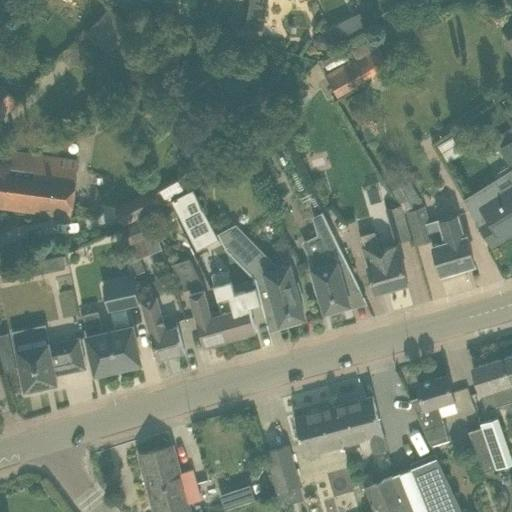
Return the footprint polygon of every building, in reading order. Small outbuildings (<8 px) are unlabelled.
[(248,0),(244,27),(262,30),(266,0),(248,0)] [(108,6),(84,33),(107,53),(131,27),(108,6)] [(358,12),(328,27),(336,44),(366,29),(358,12)] [(364,80),(388,65),(378,48),(370,36),(349,49),(356,61),(354,63),(364,80)] [(337,95),(364,80),(354,63),(350,65),(348,61),(325,74),(327,78),(337,95)] [(320,77),(300,88),(307,100),(326,89),(320,77)] [(0,119),(17,103),(16,102),(29,88),(20,79),(8,92),(0,84),(0,119)] [(511,142),(503,148),(511,163),(511,142)] [(0,206),(17,209),(23,169),(34,171),(36,155),(5,151),(3,167),(0,166),(0,206)] [(76,160),(36,155),(34,171),(23,169),(17,209),(69,216),(76,160)] [(186,193),(177,176),(115,208),(124,226),(154,211),(172,200),(186,193)] [(496,179),(464,198),(479,225),(480,228),(491,245),(503,237),(499,231),(511,223),(511,185),(503,191),(498,183),(496,179)] [(392,191),(402,206),(404,210),(422,202),(409,180),(392,191)] [(194,189),(186,193),(172,200),(179,214),(180,214),(197,249),(219,238),(194,189)] [(432,227),(437,245),(434,245),(442,273),(474,264),(466,237),(456,201),(444,204),(449,222),(432,227)] [(402,206),(386,211),(396,243),(413,238),(404,210),(402,206)] [(433,238),(424,208),(409,213),(417,243),(433,238)] [(360,287),(323,211),(322,212),(325,217),(316,222),(325,252),(311,256),(316,267),(313,268),(315,273),(312,274),(318,293),(320,293),(325,310),(331,309),(331,312),(344,309),(343,306),(350,304),(347,292),(358,286),(359,288),(360,287)] [(123,229),(133,253),(150,246),(146,235),(152,232),(148,221),(141,224),(140,222),(123,229)] [(238,224),(219,234),(227,249),(256,279),(262,303),(265,316),(266,315),(266,314),(277,311),(280,323),(287,321),(288,325),(301,321),(300,318),(305,316),(300,298),(302,297),(298,282),(295,283),(290,265),(280,267),(238,224)] [(369,266),(371,273),(376,292),(408,283),(396,244),(380,249),(375,231),(361,235),(370,266),(369,266)] [(65,267),(64,256),(41,257),(41,269),(65,267)] [(135,259),(132,260),(138,273),(145,270),(140,258),(140,257),(135,259)] [(229,270),(213,275),(224,313),(223,313),(230,338),(256,330),(249,306),(261,303),(256,288),(236,294),(229,270)] [(103,284),(109,311),(139,304),(133,277),(103,284)] [(204,345),(218,341),(221,344),(228,342),(229,338),(230,338),(223,313),(210,317),(202,290),(190,293),(198,320),(197,321),(204,345)] [(185,351),(178,326),(167,329),(158,297),(144,301),(153,333),(151,334),(158,358),(185,351)] [(142,362),(133,325),(104,332),(99,310),(83,314),(88,335),(87,335),(96,373),(142,362)] [(18,349),(26,388),(29,388),(30,392),(44,389),(43,385),(57,382),(56,374),(86,367),(80,337),(49,344),(49,343),(18,349)] [(511,354),(503,358),(511,387),(511,354)] [(497,404),(511,399),(511,387),(503,358),(473,367),(486,410),(498,406),(497,404)] [(455,400),(453,394),(447,375),(418,384),(421,396),(410,399),(432,445),(449,439),(439,404),(455,400)] [(334,406),(344,442),(369,436),(373,451),(387,447),(373,396),(334,406)] [(334,406),(295,417),(306,457),(320,454),(319,449),(344,442),(334,406)] [(497,467),(511,461),(511,455),(498,416),(481,422),(490,449),(497,467)] [(299,485),(289,444),(266,450),(277,491),(299,485)] [(173,445),(140,454),(155,511),(191,511),(184,485),(173,445)] [(497,467),(490,449),(477,454),(484,472),(497,467)] [(393,475),(365,486),(375,511),(462,511),(438,457),(437,457),(435,452),(410,463),(411,468),(393,475)] [(251,486),(236,491),(240,504),(255,498),(251,486)]
